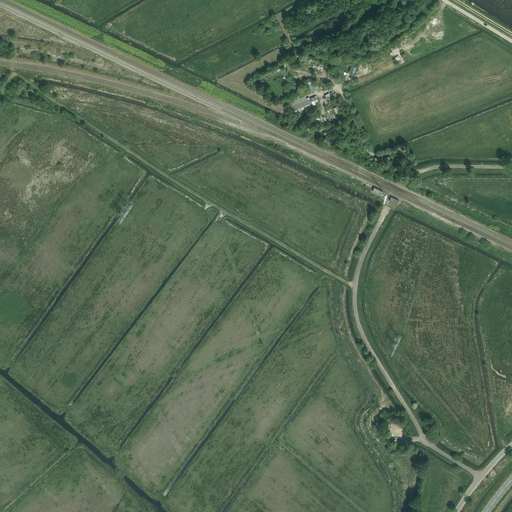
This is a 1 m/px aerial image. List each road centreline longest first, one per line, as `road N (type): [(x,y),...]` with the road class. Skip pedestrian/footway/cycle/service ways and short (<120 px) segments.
road 1 (track): [(354,286),(165,176),(25,81),(13,74),(7,83)]
road 2 (unclassified): [(479,477),(425,439),(358,323),(359,265),(387,206)]
